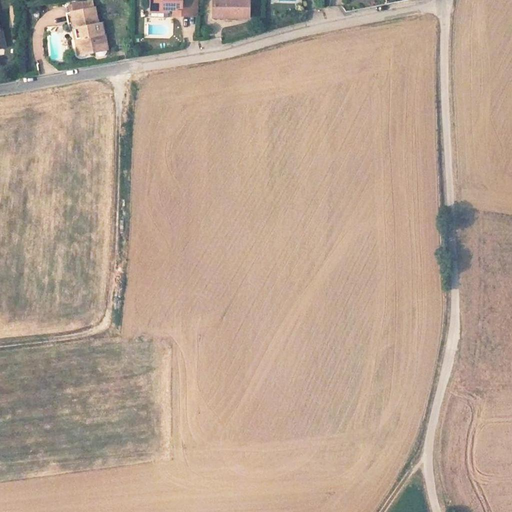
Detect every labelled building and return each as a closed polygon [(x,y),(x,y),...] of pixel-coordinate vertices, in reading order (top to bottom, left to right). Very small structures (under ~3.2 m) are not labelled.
[(73,12),(76,29),(79,28),(81,38),(79,38),(82,53),(96,51),(96,54),(100,56),(105,55),(107,52),(106,44),(104,45),(100,25),(97,25),(94,8),(92,8),(91,0),(82,2),(83,10),(73,12)] [(149,0),(149,9),(162,8),(173,9),(173,15),(189,15),(188,0),(149,0)] [(196,0),(188,0),(189,15),(196,15),(196,0)] [(247,0),(212,0),(212,13),(226,13),(226,17),(248,17),(247,0)] [(73,12),(83,10),(82,2),(71,4),(73,12)] [(73,12),(66,13),(68,24),(69,30),(73,29),(76,29),(73,12)] [(76,29),(73,29),(78,54),(82,53),(79,38),(81,38),(79,28),(76,29)]
